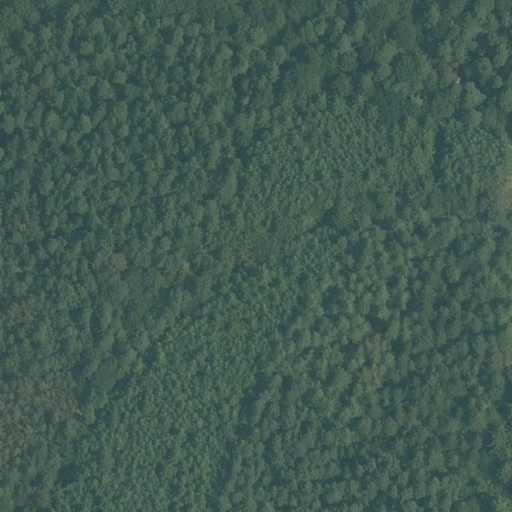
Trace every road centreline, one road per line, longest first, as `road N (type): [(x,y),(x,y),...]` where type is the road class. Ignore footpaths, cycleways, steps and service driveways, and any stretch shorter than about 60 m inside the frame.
road 1 (track): [(139,366),(202,296),(308,233),(381,211),(511,218)]
road 2 (unknown): [(0,132),(44,133),(105,192),(130,278),(139,366)]
road 3 (track): [(424,212),(434,140),(508,0)]
road 4 (track): [(139,366),(242,393),(217,511)]
road 5 (track): [(46,511),(90,424),(139,366)]
